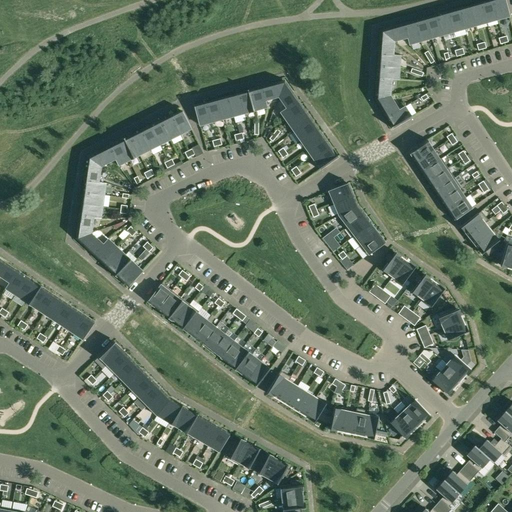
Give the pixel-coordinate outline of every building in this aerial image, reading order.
[(497,19),(491,0),(490,0),(481,3),(486,23),(497,19)] [(491,0),(497,19),(509,16),(504,0),(491,0)] [(486,23),(481,3),(470,6),(475,26),(486,23)] [(475,26),(470,6),(459,9),(464,29),(475,26)] [(464,29),(459,9),(448,12),(453,32),(464,29)] [(453,32),(448,12),(437,15),(442,35),(453,32)] [(442,35),(437,15),(426,18),(431,38),(442,35)] [(431,38),(426,18),(415,21),(420,41),(431,38)] [(420,41),(415,21),(404,24),(410,44),(420,41)] [(410,44),(404,24),(381,31),(394,41),(407,37),(409,44),(410,44)] [(394,41),(381,31),(379,55),(400,56),(393,55),(394,41)] [(400,56),(379,55),(378,66),(399,67),(400,56)] [(399,67),(378,66),(378,77),(398,79),(399,67)] [(398,79),(378,77),(376,99),(390,96),(391,79),(398,79)] [(278,97),(284,81),(261,87),(266,107),(267,107),(265,100),(278,97)] [(281,113),(298,101),(284,81),(278,97),(286,108),(280,112),(281,113)] [(250,90),(255,110),(266,107),(261,87),(250,90)] [(255,110),(250,90),(239,93),(244,113),(255,110)] [(244,113),(239,93),(228,96),(233,116),(244,113)] [(233,116),(228,96),(217,99),(222,119),(233,116)] [(390,96),(376,99),(387,117),(405,107),(404,106),(398,110),(390,96)] [(222,119),(217,99),(206,102),(211,122),(222,119)] [(287,122),(304,110),(298,101),(281,113),(287,122)] [(200,125),(211,122),(206,102),(194,105),(200,125)] [(405,107),(387,117),(393,128),(411,117),(405,107)] [(294,131),(311,119),(304,110),(287,122),(294,131)] [(170,116),(180,134),(190,129),(181,111),(170,116)] [(180,134),(170,116),(160,121),(170,139),(180,134)] [(300,141),(317,129),(311,119),(294,131),(300,141)] [(170,139),(160,121),(150,126),(159,145),(170,139)] [(159,145),(150,126),(140,131),(149,150),(159,145)] [(307,150),(324,138),(317,129),(300,141),(307,150)] [(149,150),(140,131),(130,136),(139,155),(149,150)] [(129,160),(139,155),(130,136),(120,142),(129,160)] [(453,137),(448,140),(452,145),(457,142),(454,138),(453,137)] [(313,159),(330,147),(324,138),(307,150),(313,159)] [(409,152),(416,162),(433,150),(427,141),(409,152)] [(120,142),(110,147),(119,165),(129,160),(120,142)] [(119,165),(110,147),(88,157),(101,166),(115,159),(119,165)] [(330,147),(313,159),(320,169),(337,157),(330,147)] [(416,162),(422,171),(439,160),(433,150),(416,162)] [(458,154),(461,159),(466,156),(463,151),(458,154)] [(466,156),(461,159),(464,164),(469,161),(466,156)] [(85,181),(105,184),(105,183),(98,182),(101,166),(88,158),(85,181)] [(439,160),(422,171),(428,181),(447,168),(441,158),(439,160)] [(447,168),(428,181),(435,190),(454,178),(447,168)] [(454,178),(435,190),(441,200),(460,187),(454,178)] [(105,184),(85,181),(83,192),(104,195),(105,184)] [(348,184),(327,193),(331,203),(352,195),(348,184)] [(485,184),(480,187),(483,193),(488,190),(486,185),(485,184)] [(460,187),(441,200),(447,209),(464,198),(458,189),(460,187)] [(104,195),(83,192),(82,204),(102,206),(104,195)] [(357,205),(352,195),(331,203),(331,204),(333,203),(339,215),(336,216),(337,217),(357,205)] [(464,198),(447,209),(454,219),(471,208),(464,198)] [(501,202),(496,206),(500,210),(505,207),(501,202)] [(102,206),(82,204),(80,215),(101,218),(102,206)] [(364,214),(357,205),(337,217),(345,228),(364,214)] [(481,211),(461,227),(468,236),(488,220),(481,211)] [(371,223),(364,214),(345,228),(352,237),(371,223)] [(101,218),(80,215),(77,238),(91,233),(93,217),(100,218),(101,218)] [(488,220),(468,236),(475,244),(491,232),(485,224),(488,221),(488,220)] [(352,237),(347,241),(354,250),(359,246),(377,232),(371,223),(352,237)] [(325,243),(332,238),(339,233),(335,228),(322,239),(325,243)] [(360,247),(355,250),(362,258),(366,255),(366,256),(385,242),(385,241),(377,232),(359,246),(360,247)] [(491,232),(475,244),(482,253),(484,251),(488,256),(495,251),(491,246),(498,240),(491,232)] [(91,233),(77,238),(94,254),(108,239),(103,244),(91,233)] [(337,244),(332,238),(325,243),(330,249),(337,244)] [(108,239),(94,254),(102,262),(116,247),(108,239)] [(511,244),(507,243),(501,266),(511,269),(511,266),(511,244)] [(116,247),(102,262),(111,270),(125,255),(116,247)] [(346,256),(343,251),(338,255),(342,260),(346,256)] [(388,252),(383,259),(388,263),(383,270),(392,277),(405,260),(395,253),(393,256),(388,252)] [(125,255),(111,270),(119,278),(133,263),(125,255)] [(342,260),(345,264),(350,261),(346,256),(342,260)] [(17,272),(0,260),(0,276),(9,282),(5,288),(6,289),(17,272)] [(405,260),(392,277),(402,284),(405,279),(410,283),(412,281),(417,274),(412,270),(414,267),(405,260)] [(142,271),(133,263),(119,278),(128,286),(142,271)] [(17,272),(6,289),(15,295),(27,278),(17,272)] [(190,277),(185,273),(181,278),(186,281),(190,277)] [(420,301),(434,282),(425,275),(422,278),(417,274),(412,281),(417,285),(412,292),(421,298),(420,300),(420,301)] [(36,284),(27,278),(15,295),(25,301),(36,284)] [(444,289),(434,282),(420,301),(430,308),(444,289)] [(148,302),(157,309),(171,290),(162,283),(148,302)] [(198,283),(195,288),(199,292),(203,287),(198,283)] [(36,284),(25,301),(34,308),(46,290),(36,284)] [(213,291),(208,287),(204,293),(209,297),(213,291)] [(55,297),(46,290),(34,308),(44,314),(55,297)] [(180,297),(171,290),(157,309),(166,316),(180,297)] [(55,297),(44,314),(53,320),(65,303),(55,297)] [(190,304),(180,297),(166,316),(175,323),(190,304)] [(74,309),(65,303),(53,320),(63,326),(74,309)] [(199,311),(190,304),(175,323),(184,330),(197,313),(199,311)] [(74,309),(63,326),(72,333),(84,315),(74,309)] [(232,313),(237,317),(241,312),(236,309),(232,313)] [(443,329),(462,320),(458,309),(438,318),(443,329)] [(245,316),(241,312),(237,317),(242,321),(245,316)] [(185,330),(194,337),(206,320),(197,313),(185,330)] [(94,322),(84,315),(72,333),(82,339),(94,322)] [(250,319),(249,319),(246,324),(244,326),(248,328),(253,322),(250,319)] [(206,320),(194,337),(203,344),(215,327),(206,320)] [(462,320),(443,329),(448,340),(467,331),(462,320)] [(203,344),(212,350),(224,334),(215,327),(203,344)] [(257,328),(254,333),(258,337),(262,332),(257,328)] [(224,334),(212,350),(221,357),(233,341),(224,334)] [(233,341),(221,357),(230,364),(242,348),(241,347),(245,342),(237,336),(233,341)] [(98,356),(107,365),(121,350),(113,342),(98,356)] [(242,348),(230,364),(239,371),(251,355),(242,348)] [(129,358),(121,350),(107,365),(115,373),(129,358)] [(460,361),(466,366),(471,361),(468,351),(461,350),(463,357),(460,361)] [(239,371),(248,378),(260,362),(251,355),(239,371)] [(447,364),(462,378),(470,369),(454,355),(447,364)] [(115,373),(123,381),(137,366),(129,358),(115,373)] [(270,369),(260,362),(248,378),(257,386),(270,369)] [(455,386),(462,378),(447,364),(440,372),(437,368),(436,369),(455,386)] [(145,375),(137,366),(123,381),(131,389),(145,375)] [(436,369),(429,377),(448,394),(455,386),(436,369)] [(290,377),(281,371),(267,393),(277,398),(290,377)] [(131,389),(139,397),(154,383),(145,375),(131,389)] [(291,377),(290,377),(277,398),(286,404),(297,387),(288,381),(291,377)] [(345,385),(338,381),(335,386),(342,390),(345,385)] [(162,391),(154,383),(139,397),(147,405),(162,391)] [(297,387),(286,404),(295,410),(306,392),(297,387)] [(147,405),(157,415),(169,399),(162,391),(147,405)] [(306,392),(295,410),(305,416),(315,398),(306,392)] [(315,398),(305,416),(314,421),(316,419),(323,423),(327,415),(321,411),(325,404),(315,398)] [(179,405),(169,399),(157,415),(169,422),(179,405)] [(405,406),(421,423),(429,415),(415,400),(407,407),(405,406)] [(169,422),(179,428),(189,410),(179,405),(169,422)] [(333,416),(327,415),(323,423),(331,425),(330,429),(341,431),(346,409),(335,406),(333,416)] [(421,423),(405,406),(397,413),(413,430),(421,423)] [(346,409),(341,431),(352,434),(357,408),(356,408),(356,413),(346,411),(346,409)] [(352,434),(362,436),(368,411),(357,408),(352,434)] [(199,416),(189,410),(179,428),(189,434),(199,416)] [(368,411),(362,436),(374,438),(378,415),(368,413),(368,411)] [(501,424),(494,432),(501,439),(505,442),(511,433),(511,417),(505,411),(496,420),(501,424)] [(405,438),(413,430),(397,413),(389,421),(405,438)] [(209,422),(199,416),(189,434),(198,440),(209,422)] [(219,428),(209,422),(198,440),(208,445),(219,428)] [(229,434),(219,428),(208,445),(218,451),(229,434)] [(228,459),(238,465),(249,444),(234,437),(225,455),(229,457),(228,459)] [(474,445),(493,462),(501,453),(505,456),(511,448),(505,442),(501,439),(498,443),(494,439),(490,443),(486,439),(478,448),(474,445)] [(259,450),(249,444),(238,465),(239,465),(240,463),(250,468),(254,460),(257,461),(253,470),(262,455),(258,453),(259,450)] [(470,459),(463,467),(474,476),(481,468),(489,459),(492,463),(493,462),(474,445),(466,455),(470,459)] [(262,455),(253,470),(268,478),(278,460),(266,454),(265,456),(262,455)] [(278,460),(268,478),(278,484),(283,475),(287,477),(291,470),(287,468),(288,465),(278,460)] [(452,471),(443,480),(459,493),(467,484),(474,476),(463,467),(456,474),(452,471)] [(222,481),(228,484),(231,479),(225,476),(222,481)] [(281,487),(282,499),(303,496),(301,485),(298,485),(298,480),(289,481),(290,486),(281,487)] [(443,480),(435,489),(443,496),(436,504),(444,511),(448,511),(451,509),(447,506),(450,503),(459,493),(443,480)] [(257,485),(253,489),(256,492),(258,494),(262,489),(257,485)] [(303,496),(282,499),(283,511),(301,511),(301,509),(304,508),(303,496)]
